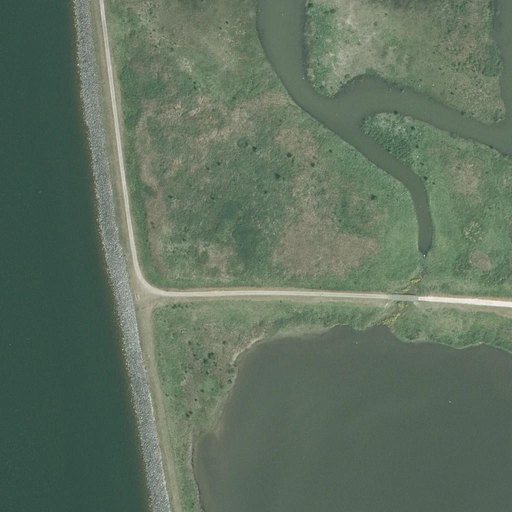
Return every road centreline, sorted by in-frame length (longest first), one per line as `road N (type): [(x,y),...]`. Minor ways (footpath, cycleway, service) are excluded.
road 1 (track): [(511,307),(167,297),(139,279)]
road 2 (track): [(101,0),(139,279)]
road 3 (track): [(179,511),(139,279)]
